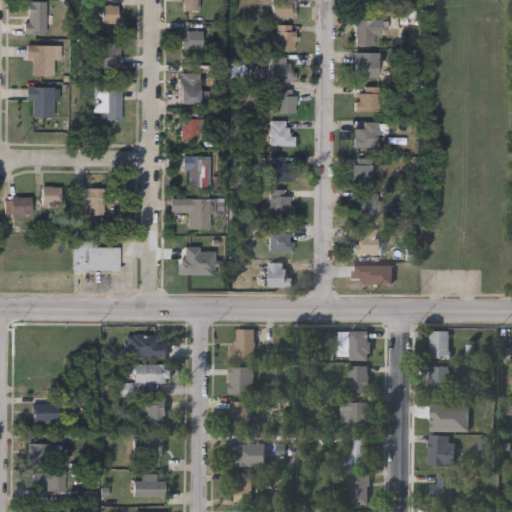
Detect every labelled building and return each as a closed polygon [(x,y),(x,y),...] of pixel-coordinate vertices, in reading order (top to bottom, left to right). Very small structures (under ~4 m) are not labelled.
[(45,0),(45,33),(25,33),(25,0),(45,0)] [(199,0),(199,10),(183,10),(183,0),(199,0)] [(271,16),(271,0),(294,0),(294,16),(271,16)] [(102,22),(102,4),(120,4),(120,22),(102,22)] [(374,19),(374,46),(354,46),(354,19),(374,19)] [(274,48),(274,24),(294,24),(294,48),(274,48)] [(182,48),(182,30),(201,30),(201,48),(182,48)] [(26,59),(26,44),(53,44),(53,75),(32,75),(32,59),(26,59)] [(122,65),(101,65),(101,46),(122,46),(122,65)] [(379,77),(353,77),(353,52),(379,52),(379,77)] [(294,81),(270,81),(270,57),(286,57),(286,65),(294,65),(294,81)] [(209,104),(181,104),(181,73),(199,73),(199,90),(209,90),(209,104)] [(379,110),(355,110),(355,93),(364,93),(364,86),(379,86),(379,110)] [(26,101),(26,87),(59,87),(59,98),(53,98),(53,117),(31,117),(31,101),(26,101)] [(121,89),(121,120),(106,120),(106,89),(121,89)] [(275,113),(276,89),(292,89),(292,95),(295,95),(295,113),(275,113)] [(198,139),(180,139),(180,118),(198,118),(198,139)] [(294,135),(294,145),(270,145),(270,120),(287,120),(287,135),(294,135)] [(354,128),(363,128),(363,122),(379,122),(379,147),(354,147),(354,128)] [(182,170),(182,155),(214,155),(214,186),(187,186),(187,170),(182,170)] [(269,180),(269,156),(291,156),(291,180),(269,180)] [(372,182),(353,182),(353,157),(372,157),(372,182)] [(41,206),(41,186),(63,186),(63,206),(41,206)] [(89,214),(89,205),(82,205),(82,188),(103,188),(103,214),(89,214)] [(284,189),(284,195),(293,195),(293,214),(269,214),(269,189),(284,189)] [(378,192),(378,219),(359,219),(359,192),(378,192)] [(6,215),(5,198),(31,197),(32,214),(6,215)] [(170,198),(212,198),(212,229),(188,229),(188,211),(170,211),(170,198)] [(289,250),(269,250),(269,225),(289,225),(289,250)] [(377,253),(353,253),(353,243),(360,243),(360,228),(377,228),(377,253)] [(96,239),(96,247),(119,247),(119,269),(72,269),(72,239),(96,239)] [(268,262),(288,262),(288,287),(268,287),(268,262)] [(376,288),(352,288),(352,278),(359,278),(359,264),(376,264),(376,288)] [(228,360),(228,343),(236,343),(236,328),(255,328),(255,360),(228,360)] [(370,359),(350,359),(350,330),(370,330),(370,359)] [(449,330),(449,357),(430,357),(430,330),(449,330)] [(123,335),(167,335),(167,355),(123,355),(123,335)] [(115,395),(115,381),(132,381),(132,373),(126,373),(126,363),(170,363),(170,380),(156,380),(156,395),(115,395)] [(349,391),(349,365),(368,365),(368,392),(349,391)] [(430,392),(430,365),(450,365),(450,392),(430,392)] [(254,366),(254,392),(228,392),(228,366),(254,366)] [(147,428),(147,398),(165,398),(165,428),(147,428)] [(230,427),(230,400),(249,400),(249,427),(230,427)] [(367,401),(367,429),(341,428),(341,401),(367,401)] [(33,402),(57,402),(57,421),(33,421),(33,402)] [(428,464),(428,434),(455,434),(455,464),(428,464)] [(132,454),(132,436),(162,436),(162,454),(132,454)] [(345,436),(368,436),(368,466),(345,466),(345,436)] [(48,442),(48,460),(29,460),(29,442),(48,442)] [(265,443),(265,464),(235,464),(235,443),(265,443)] [(46,489),(46,482),(32,482),(32,469),(65,469),(65,489),(46,489)] [(252,501),(233,501),(233,473),(252,473),(252,501)] [(350,503),(350,474),(368,474),(368,503),(350,503)] [(452,474),(452,501),(430,501),(430,482),(438,482),(438,474),(452,474)] [(164,479),(164,495),(132,495),(132,479),(164,479)]
